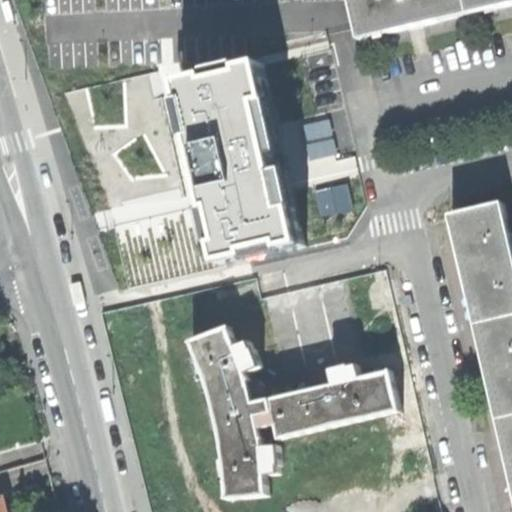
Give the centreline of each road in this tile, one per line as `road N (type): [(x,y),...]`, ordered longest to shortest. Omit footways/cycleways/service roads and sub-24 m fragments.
road 1 (residential): [(474,511),(401,191)]
road 2 (secondary): [(106,511),(39,255)]
road 3 (secondary): [(39,255),(0,140)]
